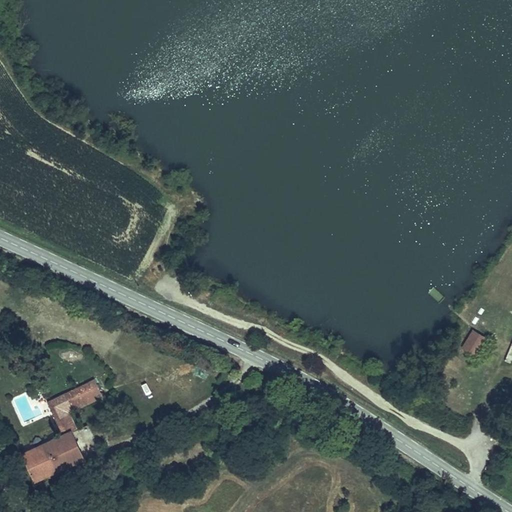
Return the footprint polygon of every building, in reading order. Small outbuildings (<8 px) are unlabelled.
[(486,336),(475,328),(464,344),(475,352),(486,336)] [(50,402),(65,436),(72,432),(62,411),(93,396),(87,384),(50,402)] [(62,411),(72,432),(77,430),(70,413),(95,401),(93,396),(62,411)] [(77,430),(72,432),(84,459),(99,452),(87,425),(77,430)] [(72,465),(84,459),(72,432),(65,436),(23,455),(35,482),(72,465)]
